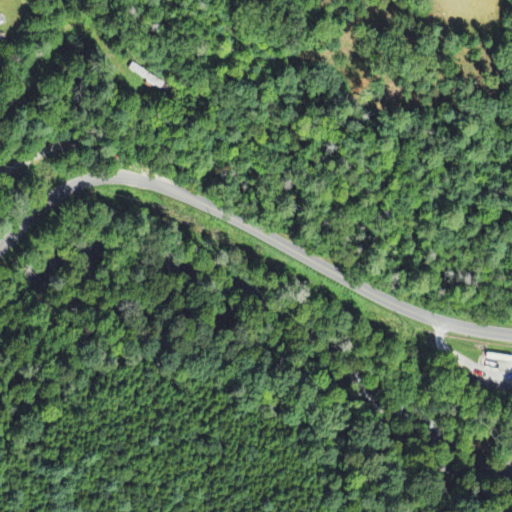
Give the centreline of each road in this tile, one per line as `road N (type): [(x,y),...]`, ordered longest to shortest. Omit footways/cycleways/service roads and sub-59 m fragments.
road 1 (tertiary): [(0,248),(54,197),(87,180),(139,179),(386,301),(452,325),(511,334)]
road 2 (residential): [(172,190),(122,154),(60,147),(0,171)]
